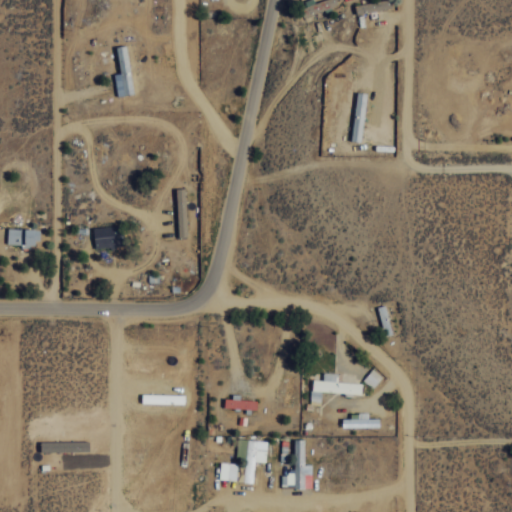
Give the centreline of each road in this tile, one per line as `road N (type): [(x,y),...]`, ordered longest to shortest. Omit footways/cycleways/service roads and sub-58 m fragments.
road 1 (tertiary): [(0,308),(183,309),(206,295),(273,0)]
road 2 (residential): [(206,295),(224,304),(331,306),(407,383),(407,511)]
